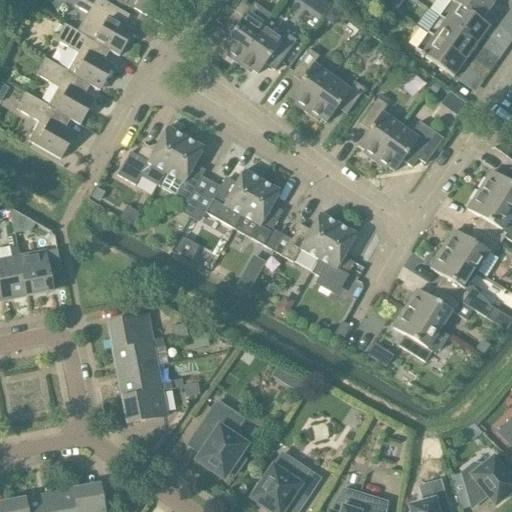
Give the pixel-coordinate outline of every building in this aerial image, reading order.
[(64,25),(119,56),(130,37),(120,31),(129,16),(101,0),(78,0),(74,7),(97,19),(87,37),(64,25)] [(139,0),(134,9),(152,19),(162,0),(139,0)] [(225,56),(237,64),(268,21),(272,16),(269,14),(269,15),(253,4),(251,7),(240,0),(232,11),(226,7),(215,21),(222,26),(221,27),(222,27),(219,30),(229,37),(221,48),(227,53),(225,56)] [(331,5),(324,0),(295,0),(322,18),(331,5)] [(478,44),(489,28),(449,0),(440,0),(448,5),(439,17),(478,44)] [(449,0),(489,28),(490,28),(482,22),(493,6),(485,0),(449,0)] [(387,7),(380,17),(386,22),(394,12),(387,7)] [(342,16),(340,14),(331,8),(330,8),(323,19),(330,24),(337,23),(342,16)] [(478,44),(439,17),(427,34),(466,61),(478,44)] [(268,21),(237,64),(249,73),(251,70),(258,74),(271,55),(280,62),(277,66),(278,66),(296,41),(268,21)] [(119,56),(64,25),(55,41),(77,54),(67,72),(45,59),(44,60),(100,91),(111,71),(101,66),(109,52),(119,57),(119,56)] [(499,42),(506,33),(498,27),(492,36),(499,42)] [(511,36),(506,33),(499,42),(508,48),(511,41),(511,36)] [(466,61),(427,34),(415,51),(454,78),(466,61)] [(294,105),(306,113),(331,77),(313,64),(319,57),(309,50),(290,75),(291,76),(294,72),(303,78),(289,97),(296,102),(294,105)] [(483,65),(475,59),(468,69),(477,75),(476,75),(483,65)] [(100,91),(44,60),(35,76),(58,88),(48,107),(25,94),(31,98),(80,125),(91,106),(81,100),(85,94),(89,86),(99,91),(100,91)] [(483,65),(476,75),(477,75),(484,80),(491,71),(483,65)] [(331,77),(306,113),(318,122),(320,119),(326,123),(340,104),(349,110),(346,115),(364,90),(355,83),(349,90),(331,77)] [(0,103),(0,104),(9,89),(0,83),(0,103)] [(436,95),(441,87),(434,83),(429,90),(436,95)] [(80,125),(31,98),(25,94),(16,110),(38,123),(28,142),(60,160),(72,140),(62,135),(70,120),(80,126),(80,125)] [(374,162),(400,126),(382,113),(387,106),(377,99),(359,124),(360,125),(363,121),(371,127),(358,146),(364,151),(362,153),(374,162)] [(374,162),(386,171),(388,168),(394,172),(402,161),(412,168),(418,160),(425,165),(440,144),(433,139),(436,134),(419,122),(411,134),(400,126),(374,162)] [(164,173),(165,174),(185,139),(167,128),(154,150),(144,144),(129,170),(140,177),(141,177),(157,186),(164,173)] [(185,139),(165,174),(158,187),(196,208),(203,195),(194,190),(205,171),(194,165),(203,149),(185,139)] [(241,217),(261,182),(243,171),(230,193),(220,188),(218,190),(209,185),(203,195),(196,208),(233,229),(240,216),(241,217)] [(479,191),(511,210),(511,177),(509,183),(492,172),(479,191)] [(261,182),(241,217),(234,230),(272,251),(282,234),(273,229),(282,212),(272,206),(280,192),(261,182)] [(91,198),(99,203),(105,193),(96,188),(91,198)] [(478,232),(500,245),(506,234),(501,231),(511,214),(511,210),(479,191),(467,210),(485,221),(478,232)] [(317,260),(337,225),(319,215),(310,231),(299,225),(291,239),(282,234),(272,251),(293,263),(300,250),(317,260)] [(356,235),(337,225),(317,260),(310,273),(339,289),(354,263),(343,257),(356,235)] [(442,250),(476,272),(488,253),(493,256),(500,245),(478,232),(472,242),(454,231),(442,250)] [(0,260),(0,291),(2,301),(27,297),(19,257),(20,257),(18,246),(10,248),(12,262),(8,263),(4,260),(0,260)] [(57,250),(45,252),(49,274),(61,272),(57,250)] [(441,291),(472,311),(473,311),(485,319),(492,308),(490,306),(469,282),(476,272),(442,250),(430,269),(447,280),(441,291)] [(45,252),(20,257),(19,257),(27,297),(52,292),(49,274),(45,252)] [(253,284),(241,277),(235,288),(247,295),(253,284)] [(405,309),(439,331),(450,312),(466,321),(472,311),(441,291),(434,301),(417,290),(405,309)] [(405,309),(393,329),(410,340),(404,350),(425,363),(432,353),(440,351),(449,337),(439,331),(405,309)] [(107,324),(112,349),(151,342),(147,317),(107,324)] [(347,334),(339,330),(335,337),(343,342),(347,334)] [(162,339),(151,342),(112,349),(117,374),(157,367),(155,357),(151,355),(150,350),(164,348),(162,339)] [(366,356),(385,369),(393,356),(374,344),(366,356)] [(157,367),(117,374),(122,399),(161,391),(161,392),(172,390),(171,382),(156,385),(156,380),(158,376),(157,367)] [(183,386),(181,379),(170,381),(171,382),(172,390),(183,388),(183,386)] [(166,417),(161,392),(161,391),(122,399),(127,424),(166,417)] [(217,402),(188,446),(201,454),(197,461),(209,469),(208,472),(219,480),(221,477),(223,479),(228,472),(235,476),(250,453),(243,449),(246,446),(241,442),(238,428),(243,420),(217,402)] [(511,418),(498,433),(511,447),(511,418)] [(443,462),(438,440),(412,439),(412,462),(443,462)] [(474,464),(461,473),(472,509),(483,500),(482,498),(486,495),(495,506),(511,491),(511,482),(493,459),(484,466),(482,465),(474,464)] [(251,499),(259,504),(257,506),(266,511),(267,511),(269,510),(271,511),(282,511),(283,511),(285,511),(298,511),(314,488),(302,480),(298,485),(272,467),(251,499)] [(454,475),(451,476),(456,496),(464,494),(459,479),(454,475)] [(410,511),(437,511),(448,508),(440,481),(419,487),(424,503),(409,508),(410,511)] [(74,491),(77,511),(103,511),(102,504),(99,486),(74,491)] [(49,495),(52,511),(77,511),(74,491),(49,495)] [(134,511),(140,503),(122,491),(115,501),(102,504),(103,511),(134,511)] [(385,511),(387,503),(360,494),(358,500),(340,494),(331,509),(333,510),(332,511),(385,511)] [(26,511),(52,511),(49,495),(24,500),(26,511)] [(26,511),(24,500),(0,504),(0,511),(26,511)]
